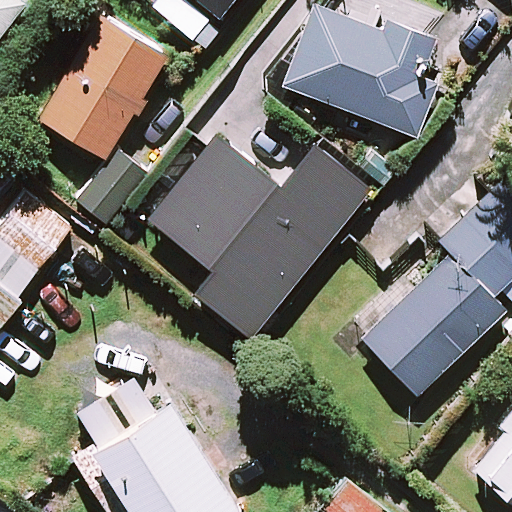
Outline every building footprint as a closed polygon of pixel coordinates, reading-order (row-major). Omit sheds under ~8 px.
[(0,0),(0,31),(25,0),(24,0),(0,0)] [(212,19),(187,0),(162,0),(156,8),(195,40),(212,19)] [(200,0),(213,11),(223,0),(200,0)] [(383,26),(318,0),(316,0),(285,80),(416,132),(435,83),(416,76),(432,35),(387,17),(383,26)] [(169,49),(102,10),(41,113),(107,152),(79,199),(112,219),(177,110),(144,91),(169,49)] [(450,249),(495,291),(511,273),(511,160),(436,235),(450,249)] [(70,223),(26,189),(0,222),(0,323),(23,295),(17,291),(70,223)] [(495,291),(450,249),(363,333),(419,390),(507,303),(495,291)] [(240,511),(245,509),(205,447),(223,435),(202,401),(183,413),(165,384),(149,394),(136,373),(80,408),(99,438),(75,453),(112,511),(123,511),(135,504),(139,511),(240,511)] [(511,419),(476,464),(511,492),(511,419)] [(373,511),(382,500),(348,475),(326,505),(335,511),(373,511)]
